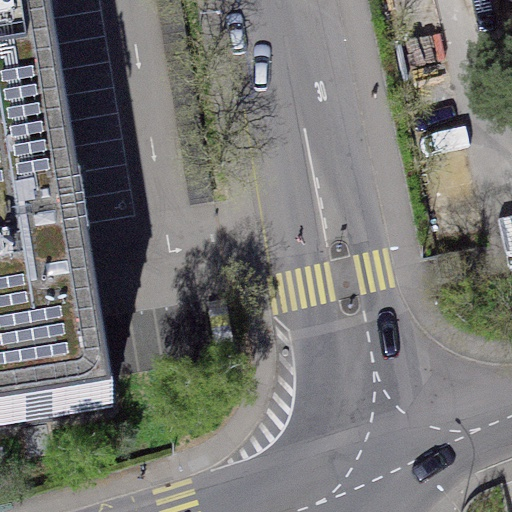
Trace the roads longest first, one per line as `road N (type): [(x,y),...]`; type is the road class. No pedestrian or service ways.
road 1 (residential): [(289,0),(354,329),(359,372),(349,445)]
road 2 (residential): [(349,445),(511,409)]
